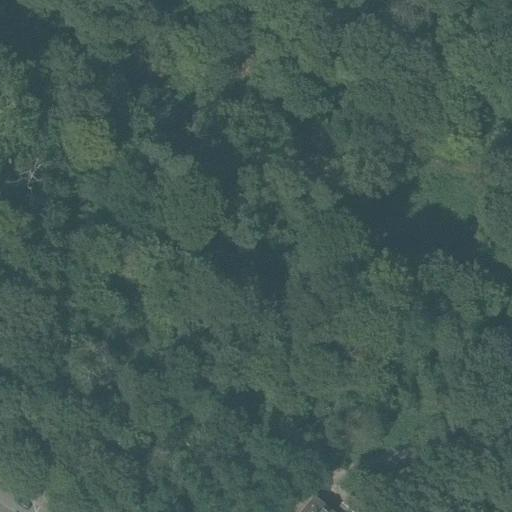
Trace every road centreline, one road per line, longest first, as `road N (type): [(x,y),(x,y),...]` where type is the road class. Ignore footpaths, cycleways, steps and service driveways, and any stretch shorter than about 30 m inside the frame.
road 1 (track): [(238,0),(353,119),(397,144),(511,178)]
road 2 (track): [(511,435),(355,465),(308,486),(285,511)]
road 3 (track): [(353,119),(416,49),(437,46),(511,69)]
road 4 (track): [(0,100),(96,0)]
